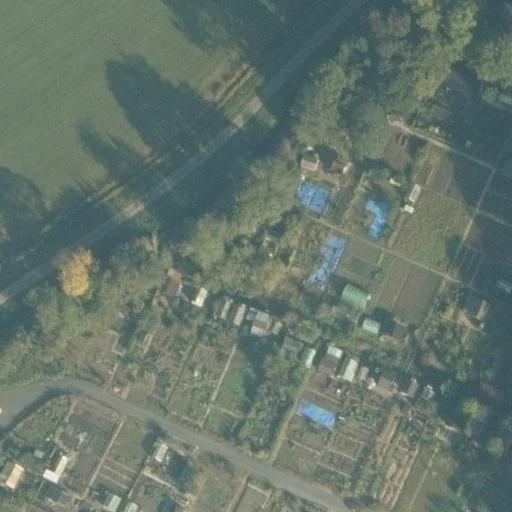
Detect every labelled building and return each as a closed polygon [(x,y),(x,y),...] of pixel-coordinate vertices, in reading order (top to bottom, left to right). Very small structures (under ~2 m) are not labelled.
[(450,64),(442,85),(478,99),(488,74),(477,69),(476,74),(450,64)] [(386,113),(389,126),(401,124),(398,111),(386,113)] [(301,170),(315,174),(319,162),(304,158),(301,170)] [(331,174),(343,179),(349,165),(337,160),(331,174)] [(435,205),(426,200),(422,207),(432,212),(435,205)] [(266,237),(280,242),(285,228),(272,222),(266,237)] [(157,293),(175,301),(181,287),(163,279),(157,293)] [(466,317),(482,325),(490,309),(473,301),(466,317)] [(227,325),(239,330),(246,313),(234,308),(227,325)] [(267,330),(269,323),(270,320),(259,315),(251,311),(246,322),(255,326),(253,329),(253,330),(265,334),(266,330),(267,330)] [(408,330),(388,323),(382,338),(402,345),(408,330)] [(318,373),(332,379),(337,367),(323,361),(318,373)] [(495,381),(504,385),(511,371),(501,366),(495,381)] [(378,390),(389,395),(396,379),(385,374),(378,390)] [(400,395),(412,401),(419,389),(406,383),(400,395)] [(421,400),(430,404),(434,397),(425,392),(421,400)] [(466,422),(450,415),(445,429),(460,436),(466,422)] [(480,439),(486,426),(480,423),(473,436),(480,439)] [(491,449),(506,456),(511,443),(511,442),(497,436),(491,449)] [(47,474),(43,481),(56,487),(69,462),(59,458),(50,475),(47,474)] [(7,465),(0,477),(0,485),(14,493),(24,474),(7,465)] [(64,511),(71,500),(50,489),(44,499),(50,503),(48,505),(61,511),(64,511)]
